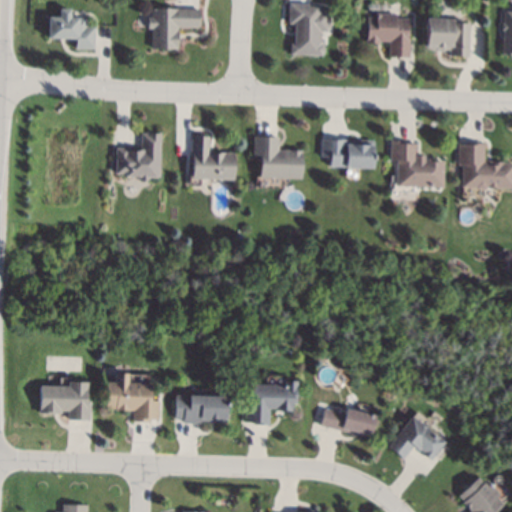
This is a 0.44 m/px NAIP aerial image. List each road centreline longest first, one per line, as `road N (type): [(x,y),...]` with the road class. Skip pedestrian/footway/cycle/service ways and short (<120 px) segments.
road 1 (residential): [(511,109),(0,85)]
road 2 (residential): [(0,459),(344,475),(400,511)]
